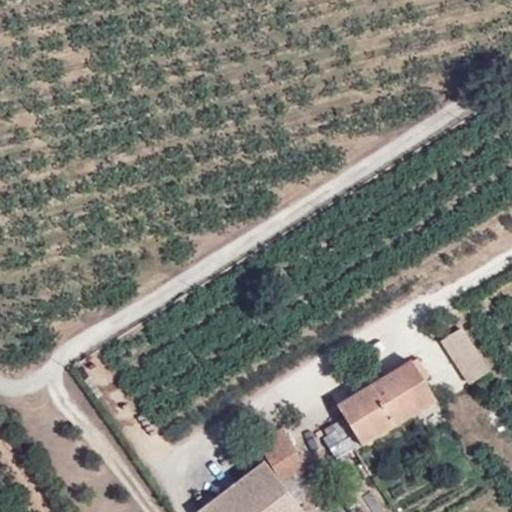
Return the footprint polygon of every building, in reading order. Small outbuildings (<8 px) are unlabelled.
[(483,370),(458,328),(441,339),(467,381),(483,370)] [(413,359),(408,362),(418,380),(423,377),(413,359)] [(418,380),(408,362),(336,407),(359,446),(431,403),(418,380)] [(255,443),(260,451),(284,436),(279,428),(255,443)] [(278,483),(297,471),(302,467),(284,436),(260,451),(278,483)] [(263,463),(197,511),(299,511),(278,483),(263,463)] [(312,492),(297,471),(278,483),(296,505),(312,492)]
